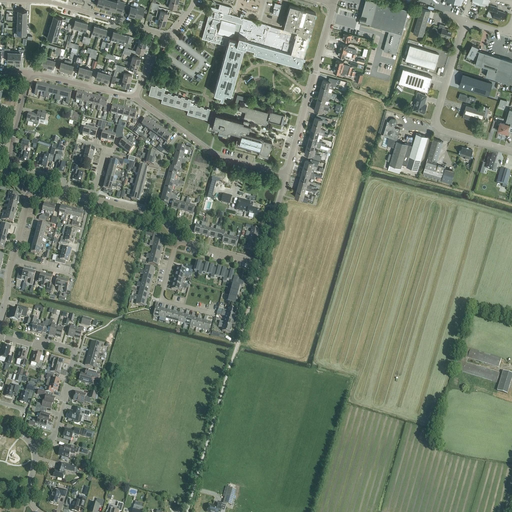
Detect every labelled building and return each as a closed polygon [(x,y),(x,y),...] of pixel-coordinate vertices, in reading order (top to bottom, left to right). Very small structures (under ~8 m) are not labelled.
[(110,0),(108,9),(114,11),(117,2),(110,0)] [(127,5),(124,4),(125,3),(120,1),(120,0),(117,0),(118,0),(117,0),(117,2),(114,11),(122,13),(124,6),(126,7),(127,5)] [(176,9),(178,3),(167,0),(166,3),(169,3),(168,7),(176,9)] [(362,15),(360,20),(361,20),(360,23),(362,23),(369,25),(371,26),(389,31),(383,51),(396,54),(398,48),(402,34),(409,10),(377,1),(376,1),(372,0),(366,0),(365,4),(363,15),(362,15)] [(435,9),(436,4),(424,1),(423,5),(435,9)] [(130,8),(128,15),(134,16),(137,6),(133,5),(134,4),(131,3),(131,4),(130,6),(127,5),(126,7),(130,8)] [(278,16),(280,8),(281,4),(275,3),(272,14),(278,16)] [(210,9),(202,39),(213,42),(214,40),(228,44),(214,93),(220,95),(219,98),(222,99),(224,92),(230,94),(244,46),(244,47),(254,50),(253,53),(301,67),(303,59),(304,59),(305,57),(303,57),(315,13),(306,10),(305,11),(304,11),(304,9),(301,8),(301,10),(299,9),(299,8),(289,6),(283,30),(261,24),(243,18),(243,17),(240,16),(240,17),(230,15),(229,14),(231,7),(220,4),(218,9),(211,7),(210,9)] [(142,19),(143,12),(146,13),(147,11),(144,10),(145,8),(139,7),(140,5),(138,5),(137,6),(134,16),(142,19)] [(505,12),(497,10),(498,7),(490,5),(489,11),(494,12),(493,17),(502,20),(503,20),(503,18),(504,18),(504,17),(505,12)] [(423,36),(431,11),(421,8),(413,33),(423,36)] [(156,16),(166,19),(168,13),(158,10),(156,16)] [(53,16),(52,21),(61,24),(61,21),(63,21),(64,19),(62,19),(62,18),(53,16)] [(164,25),(166,19),(156,16),(154,22),(164,25)] [(79,29),(81,22),(75,20),(73,27),(76,28),(75,30),(78,31),(79,29)] [(61,24),(52,21),(50,27),(60,30),(61,28),(60,27),(61,24)] [(79,29),(78,31),(81,32),(81,30),(85,31),(87,24),(81,22),(79,29)] [(450,37),(452,30),(445,28),(445,25),(440,24),(438,29),(442,30),(440,34),(450,37)] [(98,35),(100,27),(94,26),(92,33),(96,34),(95,36),(98,36),(98,35)] [(60,32),(60,30),(50,27),(49,32),(57,35),(58,32),(60,32)] [(100,27),(98,35),(104,37),(106,29),(100,27)] [(117,42),(119,33),(113,31),(111,39),(115,40),(114,41),(117,42)] [(57,35),(49,32),(47,38),(56,41),(56,40),(57,41),(58,39),(56,38),(57,35)] [(119,33),(117,42),(116,44),(119,44),(120,41),(123,42),(125,35),(119,33)] [(135,44),(145,47),(147,41),(146,41),(142,40),(139,39),(138,42),(136,42),(135,44)] [(143,54),(145,47),(135,44),(134,47),(136,48),(135,51),(143,54)] [(340,50),(347,52),(348,48),(348,46),(341,44),(340,50)] [(508,83),(511,68),(511,60),(477,51),(479,48),(472,44),(467,55),(470,56),(469,57),(475,60),(474,63),(476,63),(475,65),(481,67),(481,66),(488,68),(485,75),(508,83)] [(435,69),(439,54),(410,45),(405,60),(435,69)] [(10,51),(10,49),(10,48),(4,48),(4,50),(7,50),(7,61),(13,61),(14,51),(10,51)] [(13,61),(20,62),(21,51),(24,51),(24,49),(18,49),(18,51),(14,51),(13,61)] [(128,61),(138,64),(140,58),(132,56),(131,59),(129,59),(128,61)] [(46,66),(49,59),(42,57),(40,65),(46,66)] [(49,59),(46,66),(53,68),(55,61),(49,59)] [(67,63),(68,61),(65,60),(64,63),(61,62),(59,69),(65,71),(67,63)] [(335,66),(351,71),(352,67),(349,66),(349,65),(344,64),(343,64),(344,62),(337,60),(335,66)] [(67,63),(65,71),(71,73),(73,65),(70,64),(71,62),(68,61),(67,63)] [(138,64),(128,61),(127,61),(126,64),(128,64),(127,68),(137,71),(138,64)] [(83,76),(85,68),(79,66),(77,74),(83,76)] [(355,72),(351,71),(335,66),(333,72),(340,74),(343,75),(345,74),(345,73),(347,74),(347,73),(350,74),(349,75),(354,76),(355,72)] [(85,68),(83,76),(89,77),(91,70),(85,68)] [(428,91),(432,76),(403,68),(399,82),(428,91)] [(101,80),(104,73),(97,71),(95,78),(101,80)] [(104,73),(101,80),(108,82),(110,74),(108,74),(108,72),(104,71),(104,73)] [(122,79),(130,81),(132,75),(124,73),(123,77),(121,76),(120,79),(122,79)] [(488,95),(492,83),(463,74),(460,86),(488,95)] [(129,87),(130,81),(122,79),(120,79),(120,81),(122,82),(121,85),(129,87)] [(321,86),(329,88),(330,84),(335,86),(336,83),(332,82),(323,80),(321,86)] [(41,93),(43,84),(41,83),(40,85),(37,84),(34,95),(37,96),(38,92),(41,93)] [(155,97),(158,87),(159,86),(156,85),(156,87),(151,85),(148,95),(155,97)] [(52,96),(55,87),(52,86),(52,88),(49,87),(46,98),(48,98),(49,95),(52,96)] [(332,89),(329,88),(321,86),(320,92),(333,96),(335,96),(336,96),(337,94),(331,92),(332,89)] [(162,99),(164,93),(165,88),(163,87),(163,89),(158,87),(155,97),(162,99)] [(64,99),(66,90),(63,89),(63,90),(60,90),(57,101),(60,101),(60,98),(64,99)] [(334,99),(335,96),(333,96),(320,92),(318,98),(326,100),(329,101),(330,98),(334,99)] [(82,103),(83,95),(77,93),(75,101),(80,102),(79,106),(81,107),(82,103)] [(168,105),(171,95),(171,94),(169,93),(168,94),(164,93),(162,99),(161,103),(168,105)] [(424,113),(427,105),(424,104),(426,96),(421,94),(418,93),(416,102),(414,109),(420,111),(420,112),(424,113),(424,112),(424,113)] [(477,103),(478,97),(461,93),(459,99),(477,103)] [(245,101),(246,97),(237,94),(234,103),(237,104),(239,99),(245,101)] [(174,106),(177,97),(178,96),(175,95),(175,96),(171,95),(168,105),(174,106)] [(181,108),(184,99),(184,98),(182,97),(182,98),(177,97),(174,106),(181,108)] [(325,104),(326,100),(318,98),(316,104),(329,108),(330,105),(325,104)] [(100,107),(104,108),(103,112),(105,113),(107,109),(106,108),(108,101),(102,99),(100,107)] [(188,110),(190,105),(191,99),(189,99),(189,100),(184,99),(181,108),(188,110)] [(505,108),(507,101),(500,99),(498,106),(505,108)] [(328,110),(329,108),(316,104),(314,110),(322,113),(323,109),(328,110)] [(482,122),(486,110),(466,104),(463,116),(482,122)] [(194,116),(197,107),(197,105),(195,105),(194,106),(190,105),(188,110),(187,114),(194,116)] [(263,138),(245,133),(246,130),(248,131),(250,125),(248,124),(249,121),(266,126),(268,121),(282,125),(285,115),(270,111),(269,113),(240,105),(238,110),(245,112),(243,121),(215,114),(212,126),(211,126),(218,128),(217,132),(227,135),(228,131),(239,134),(238,139),(236,138),(235,144),(259,151),(258,154),(267,157),(272,142),(263,139),(263,138)] [(117,116),(119,108),(112,106),(110,114),(115,115),(114,119),(117,120),(118,116),(117,116)] [(200,118),(203,108),(204,107),(201,107),(201,108),(197,107),(194,116),(200,118)] [(203,108),(200,118),(207,120),(210,109),(208,108),(208,110),(203,108)] [(501,122),(498,130),(508,133),(509,130),(511,130),(511,109),(510,109),(506,121),(505,124),(501,122)] [(47,113),(40,112),(38,111),(37,115),(28,113),(26,122),(38,125),(39,120),(45,122),(47,113)] [(129,119),(130,119),(133,120),(132,124),(135,124),(136,120),(135,120),(137,113),(131,111),(129,119)] [(313,123),(321,125),(322,122),(327,123),(328,121),(324,120),(324,119),(315,117),(313,123)] [(397,124),(397,122),(397,120),(396,119),(394,118),(392,118),(391,119),(389,120),(389,121),(389,122),(387,122),(383,136),(389,137),(387,145),(394,148),(389,164),(401,168),(402,164),(406,165),(406,167),(417,170),(428,136),(416,133),(415,139),(413,145),(411,145),(397,140),(400,129),(397,128),(396,128),(395,126),(396,125),(397,124)] [(147,129),(151,123),(146,119),(142,125),(140,123),(137,127),(137,128),(133,132),(138,136),(140,133),(139,132),(140,130),(139,129),(142,126),(145,128),(143,132),(145,133),(147,130),(147,129)] [(152,133),(156,126),(151,123),(147,129),(147,130),(151,132),(148,135),(150,137),(152,133)] [(320,129),(321,125),(313,123),(312,129),(324,133),(325,130),(320,129)] [(89,137),(92,125),(89,125),(88,129),(84,128),(82,136),(89,137)] [(92,125),(89,137),(95,139),(97,131),(93,130),(94,126),(92,125)] [(157,136),(161,130),(156,126),(152,133),(156,136),(153,139),(155,140),(157,137),(157,136)] [(324,135),(324,133),(312,129),(310,135),(318,137),(319,134),(324,135)] [(107,142),(110,130),(108,130),(107,133),(103,132),(101,140),(107,142)] [(110,130),(107,142),(113,144),(115,136),(112,135),(113,131),(110,130)] [(162,140),(166,134),(161,130),(157,136),(157,137),(161,139),(158,143),(160,144),(162,141),(162,140)] [(162,140),(162,141),(166,143),(163,146),(165,147),(168,144),(167,143),(171,137),(166,134),(162,140)] [(317,141),(318,137),(310,135),(308,141),(321,145),(322,142),(317,141)] [(124,150),(131,141),(133,138),(131,136),(127,142),(124,140),(119,146),(124,150)] [(443,177),(446,167),(436,164),(443,141),(433,138),(424,171),(443,177)] [(22,146),(18,161),(27,164),(30,153),(24,152),(25,147),(28,148),(29,142),(23,140),(21,146),(22,146)] [(131,141),(124,150),(129,154),(134,148),(131,146),(133,142),(131,141)] [(320,148),(321,145),(308,141),(306,147),(314,150),(315,146),(320,148)] [(176,153),(184,155),(185,150),(189,151),(190,149),(186,148),(178,146),(176,153)] [(85,154),(93,156),(95,150),(82,147),(81,150),(86,151),(85,154)] [(313,153),(314,150),(306,147),(305,154),(313,156),(313,159),(320,161),(322,156),(313,153)] [(470,158),(473,150),(462,147),(461,150),(460,151),(461,152),(460,155),(464,156),(465,158),(466,157),(470,158)] [(64,173),(67,163),(61,161),(62,157),(62,154),(57,153),(54,162),(57,162),(55,171),(64,173)] [(182,160),(184,155),(176,153),(174,160),(186,163),(186,161),(182,160)] [(45,169),(49,155),(43,154),(43,157),(40,156),(38,166),(45,169)] [(92,162),(93,156),(85,154),(84,157),(80,156),(78,162),(85,163),(85,161),(92,162)] [(496,157),(489,155),(485,169),(495,172),(496,168),(493,167),(496,157)] [(154,166),(155,160),(142,156),(141,159),(144,159),(143,163),(146,164),(145,166),(148,166),(149,164),(154,166)] [(108,166),(116,168),(117,165),(122,166),(124,161),(113,158),(112,161),(110,161),(108,166)] [(304,166),(311,169),(316,170),(317,166),(318,166),(318,164),(319,161),(311,159),(310,161),(305,160),(304,166)] [(185,165),(186,163),(174,160),(172,167),(180,169),(181,164),(185,165)] [(81,183),(84,172),(78,171),(79,167),(73,165),(72,171),(75,172),(72,181),(81,183)] [(115,172),(116,168),(108,166),(107,172),(120,175),(122,176),(123,173),(115,172)] [(310,172),(311,169),(304,166),(302,173),(315,176),(316,174),(314,173),(310,172)] [(172,167),(170,167),(168,174),(176,176),(178,171),(181,172),(182,170),(180,169),(172,167)] [(506,186),(511,172),(501,169),(497,183),(506,186)] [(145,179),(147,174),(133,170),(133,173),(138,174),(137,177),(145,179)] [(314,179),(315,176),(302,173),(300,179),(308,181),(309,177),(314,179)] [(175,181),(176,176),(168,174),(166,181),(178,184),(179,182),(175,181)] [(112,183),(113,179),(105,177),(104,183),(117,186),(118,184),(112,183)] [(307,184),(308,181),(300,179),(298,185),(311,188),(312,186),(307,184)] [(142,191),(144,185),(130,181),(130,184),(135,185),(134,188),(142,191)] [(177,186),(178,184),(166,181),(164,188),(172,190),(173,185),(177,186)] [(116,189),(117,186),(104,183),(102,189),(104,189),(103,193),(112,195),(113,191),(112,191),(113,188),(116,189)] [(311,191),(311,188),(298,185),(297,191),(304,193),(305,189),(311,191)] [(171,195),(172,190),(164,188),(162,195),(174,198),(174,196),(171,195)] [(303,197),(304,193),(297,191),(295,197),(304,200),(304,202),(307,203),(309,198),(303,197)] [(9,203),(17,205),(19,199),(16,199),(17,195),(9,192),(8,198),(10,198),(10,201),(6,200),(6,202),(9,203)] [(139,202),(141,196),(127,193),(127,195),(132,196),(131,200),(139,202)] [(173,200),(174,198),(162,195),(160,202),(168,205),(169,199),(173,200)] [(229,204),(231,197),(223,195),(222,202),(229,204)] [(177,197),(176,197),(174,196),(174,198),(173,200),(171,208),(178,210),(180,202),(175,201),(177,197)] [(253,203),(250,202),(251,198),(248,197),(247,199),(250,200),(249,201),(247,200),(246,201),(239,199),(236,210),(247,213),(249,214),(248,218),(252,219),(253,215),(257,216),(258,210),(252,208),(253,203)] [(185,212),(189,200),(187,200),(185,204),(180,202),(178,210),(185,212)] [(189,200),(185,212),(193,214),(195,207),(190,205),(191,201),(189,200)] [(16,211),(17,205),(9,203),(8,207),(5,206),(4,208),(8,209),(16,211)] [(46,218),(50,205),(44,203),(42,211),(45,212),(45,215),(43,215),(39,217),(38,220),(45,222),(46,218)] [(50,205),(46,218),(49,219),(50,214),(53,214),(56,206),(50,205)] [(70,217),(72,209),(67,207),(63,220),(65,221),(67,216),(70,217)] [(78,210),(74,225),(78,227),(79,224),(77,223),(78,219),(81,220),(83,212),(78,210)] [(13,223),(14,217),(6,215),(5,218),(2,217),(1,220),(13,223)] [(45,231),(46,228),(49,229),(50,226),(38,223),(37,229),(45,231)] [(201,235),(204,223),(202,223),(201,227),(196,225),(194,233),(201,235)] [(208,237),(210,229),(205,228),(206,224),(204,223),(201,235),(208,237)] [(0,231),(8,233),(9,227),(1,225),(0,229),(0,228),(0,231)] [(66,236),(75,238),(76,232),(70,230),(71,228),(64,226),(63,232),(67,233),(66,236)] [(215,239),(218,227),(216,227),(215,230),(210,229),(208,237),(215,239)] [(224,235),(225,233),(219,232),(221,228),(218,227),(215,239),(222,241),(224,235)] [(246,234),(258,237),(260,230),(252,228),(250,233),(246,232),(246,234)] [(229,245),(232,233),(230,233),(229,237),(224,235),(222,241),(222,243),(229,245)] [(232,233),(229,245),(236,247),(238,239),(233,238),(234,234),(232,233)] [(256,245),(258,237),(246,234),(245,236),(249,237),(248,242),(256,245)] [(73,244),(75,238),(66,236),(66,239),(61,238),(60,243),(66,245),(67,242),(73,244)] [(150,244),(163,247),(164,241),(155,238),(154,243),(150,242),(150,244)] [(254,252),(256,245),(248,242),(246,247),(242,246),(242,249),(246,250),(254,252)] [(161,253),(163,247),(150,244),(149,246),(153,247),(152,251),(161,253)] [(61,254),(70,257),(71,251),(65,249),(66,247),(59,245),(58,250),(62,251),(61,254)] [(50,251),(40,249),(32,247),(31,253),(39,255),(40,251),(46,253),(44,258),(48,259),(50,251)] [(159,260),(161,253),(152,251),(150,255),(147,254),(146,256),(159,260)] [(68,263),(70,257),(61,254),(61,257),(56,256),(55,263),(65,265),(65,262),(68,263)] [(158,266),(159,260),(146,256),(146,258),(149,259),(148,263),(158,266)] [(206,275),(209,266),(196,262),(194,272),(198,273),(198,275),(201,276),(202,274),(206,275)] [(219,278),(221,269),(209,266),(206,275),(211,276),(210,279),(214,279),(214,277),(219,278)] [(140,272),(153,276),(155,269),(145,267),(144,271),(141,270),(140,272)] [(177,267),(175,273),(189,277),(190,274),(185,273),(186,270),(177,267)] [(27,279),(29,271),(19,269),(16,280),(21,281),(21,278),(25,279),(24,282),(26,283),(27,280),(27,279)] [(231,282),(232,278),(234,272),(221,269),(219,278),(223,280),(223,282),(226,283),(227,280),(231,282)] [(27,279),(27,280),(31,280),(30,284),(32,285),(35,273),(29,271),(27,279)] [(152,282),(153,276),(140,272),(140,274),(143,275),(142,279),(152,282)] [(44,284),(46,276),(40,274),(38,282),(42,283),(41,287),(43,288),(44,284)] [(44,284),(48,285),(45,293),(49,294),(50,292),(51,293),(53,284),(51,283),(52,277),(46,276),(44,284)] [(182,284),(183,281),(174,278),(173,284),(186,287),(187,285),(182,284)] [(232,278),(231,282),(231,284),(232,284),(228,302),(235,304),(240,287),(243,287),(244,281),(232,278)] [(57,279),(55,287),(59,288),(58,291),(60,292),(61,288),(63,280),(57,279)] [(150,288),(152,282),(142,279),(141,284),(137,283),(137,285),(150,288)] [(63,280),(61,288),(64,289),(63,293),(66,294),(66,292),(71,293),(73,284),(69,283),(69,282),(63,280)] [(186,290),(186,287),(173,284),(171,289),(180,292),(181,289),(186,290)] [(148,294),(150,288),(137,285),(136,287),(140,288),(139,292),(148,294)] [(147,301),(148,294),(139,292),(138,296),(134,295),(134,297),(147,301)] [(145,307),(147,301),(134,297),(133,299),(137,300),(136,305),(145,307)] [(162,309),(161,309),(157,308),(158,304),(156,303),(155,307),(155,308),(153,316),(159,318),(162,309)] [(168,311),(167,310),(163,309),(164,305),(162,305),(161,309),(162,309),(159,318),(165,319),(168,311)] [(11,314),(21,317),(26,318),(28,309),(18,306),(17,310),(12,309),(11,314)] [(174,312),(173,312),(169,311),(170,307),(168,306),(167,310),(168,311),(165,319),(172,321),(174,312)] [(180,314),(179,314),(175,313),(177,309),(174,308),(173,312),(174,312),(172,321),(178,323),(180,314)] [(222,313),(235,316),(236,310),(228,308),(227,311),(223,310),(222,313)] [(186,315),(185,315),(182,314),(183,310),(180,310),(179,314),(180,314),(178,323),(184,324),(186,315)] [(192,317),(191,317),(188,316),(189,312),(186,311),(185,315),(186,315),(184,324),(190,326),(192,317)] [(233,322),(235,316),(222,313),(221,316),(226,317),(225,320),(233,322)] [(20,319),(21,317),(11,314),(9,319),(13,320),(13,321),(15,322),(16,321),(23,322),(23,320),(20,319)] [(198,320),(197,319),(194,318),(195,314),(192,314),(191,317),(192,317),(190,326),(190,327),(196,328),(198,320)] [(204,321),(200,320),(201,316),(198,315),(197,319),(198,320),(196,328),(202,330),(204,321)] [(40,321),(37,320),(37,318),(32,317),(30,324),(33,325),(31,332),(36,333),(39,325),(40,321)] [(89,327),(92,320),(83,317),(81,325),(89,327)] [(204,321),(202,330),(208,332),(211,323),(206,322),(207,317),(205,317),(204,321)] [(55,337),(57,327),(54,326),(55,324),(52,323),(53,320),(50,319),(48,326),(51,326),(49,335),(55,337)] [(57,327),(55,337),(61,338),(64,327),(67,327),(67,326),(69,320),(65,319),(64,325),(63,327),(61,326),(60,328),(57,327)] [(39,325),(36,333),(42,335),(44,328),(47,329),(49,322),(46,321),(45,323),(43,322),(42,326),(39,325)] [(230,334),(232,328),(219,324),(218,327),(223,329),(222,332),(230,334)] [(74,338),(76,328),(74,327),(74,326),(71,325),(68,336),(74,338)] [(76,328),(74,338),(80,340),(83,328),(80,327),(79,329),(76,328)] [(90,348),(100,351),(100,348),(102,348),(103,345),(92,342),(90,348)] [(10,366),(12,358),(8,357),(11,348),(4,346),(0,357),(6,359),(4,364),(10,366)] [(501,359),(463,347),(461,353),(460,353),(455,370),(496,383),(499,374),(466,364),(468,358),(499,368),(501,359)] [(99,354),(100,351),(90,348),(88,354),(100,357),(101,354),(99,354)] [(25,368),(27,361),(24,360),(26,352),(20,351),(17,360),(22,361),(20,366),(25,368)] [(41,369),(43,362),(44,358),(41,357),(41,355),(34,353),(30,366),(41,369)] [(99,360),(100,357),(88,354),(87,360),(96,362),(97,359),(99,360)] [(52,366),(62,369),(63,363),(57,361),(58,358),(51,356),(50,362),(53,363),(52,366)] [(95,365),(96,362),(87,360),(85,366),(96,369),(97,366),(95,365)] [(62,369),(52,366),(48,365),(46,374),(47,374),(53,376),(54,373),(60,375),(62,369)] [(85,375),(81,374),(79,381),(85,382),(85,383),(89,384),(93,385),(95,380),(99,381),(101,374),(86,370),(85,375)] [(508,388),(511,375),(511,373),(503,371),(497,391),(509,394),(510,389),(508,388)] [(54,376),(53,376),(47,374),(46,379),(48,379),(46,383),(50,384),(58,387),(60,381),(53,379),(54,376)] [(33,392),(35,387),(35,384),(28,382),(25,393),(22,392),(19,402),(26,404),(29,394),(28,394),(29,391),(33,392)] [(57,392),(58,387),(50,384),(46,383),(45,387),(44,386),(42,391),(53,394),(54,391),(57,392)] [(16,397),(19,387),(12,385),(12,388),(8,387),(5,396),(12,398),(13,396),(16,397)] [(94,400),(96,393),(91,392),(89,398),(85,397),(86,395),(76,392),(73,400),(80,402),(80,403),(83,404),(84,402),(90,404),(91,399),(94,400)] [(52,404),(53,404),(55,398),(46,395),(44,401),(52,404)] [(44,401),(43,400),(42,405),(37,403),(35,408),(46,411),(47,408),(51,409),(52,404),(44,401)] [(45,414),(46,411),(35,408),(34,413),(40,415),(39,418),(39,419),(47,421),(48,422),(50,415),(45,414)] [(90,413),(81,410),(75,408),(74,411),(75,411),(75,412),(70,411),(68,419),(74,420),(73,423),(77,424),(80,423),(82,416),(84,416),(89,417),(90,413)] [(39,419),(39,418),(38,418),(37,424),(46,427),(47,421),(39,419)] [(79,436),(80,430),(75,428),(74,431),(65,429),(63,436),(64,437),(63,439),(71,441),(73,434),(79,436)] [(75,453),(76,448),(69,446),(68,450),(61,448),(59,456),(62,457),(65,458),(65,457),(68,458),(70,451),(75,453)] [(76,468),(61,463),(61,466),(59,466),(58,469),(58,471),(55,470),(53,477),(63,479),(64,473),(63,473),(64,470),(74,473),(76,468)] [(233,499),(236,490),(227,488),(224,497),(223,503),(231,506),(233,499)] [(65,498),(67,491),(59,489),(58,492),(52,490),(50,498),(51,498),(51,497),(52,497),(51,503),(57,505),(58,499),(59,500),(60,500),(61,496),(65,498)] [(83,510),(86,501),(85,501),(86,498),(80,496),(78,502),(74,500),(74,501),(70,500),(70,501),(70,502),(70,503),(70,504),(70,505),(71,505),(72,506),(71,511),(75,511),(78,511),(79,509),(83,510)] [(102,507),(104,501),(98,500),(97,504),(92,503),(88,511),(97,511),(99,506),(102,507)] [(142,511),(144,504),(135,502),(134,505),(133,509),(132,509),(133,509),(132,511),(140,511),(141,511),(142,511)] [(107,511),(106,511),(118,511),(120,511),(121,511),(123,504),(118,503),(117,507),(109,505),(107,511)] [(219,510),(221,505),(215,503),(215,507),(209,505),(206,511),(220,511),(221,510),(219,510)]
